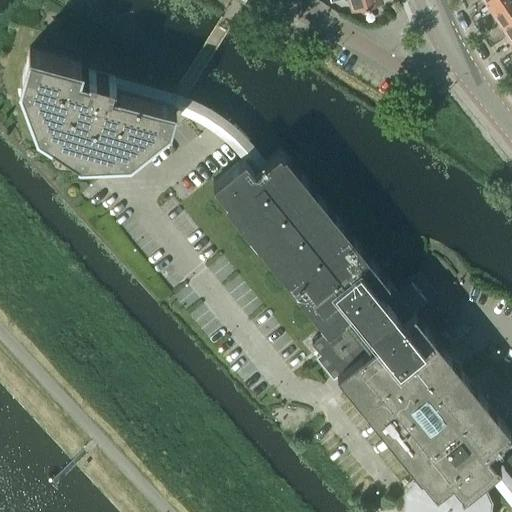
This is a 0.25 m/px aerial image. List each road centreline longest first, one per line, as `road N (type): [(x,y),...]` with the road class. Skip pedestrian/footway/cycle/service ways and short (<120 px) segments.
road 1 (residential): [(137,186),(301,391),(321,396)]
road 2 (unclassified): [(0,331),(166,511)]
road 3 (residential): [(321,396),(444,304),(511,336)]
road 4 (residential): [(293,0),(396,66),(449,48)]
